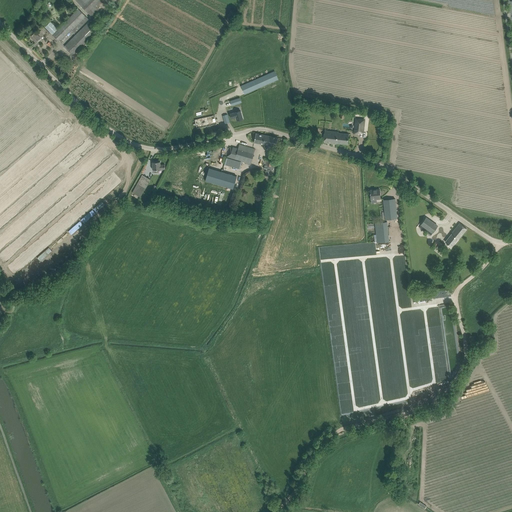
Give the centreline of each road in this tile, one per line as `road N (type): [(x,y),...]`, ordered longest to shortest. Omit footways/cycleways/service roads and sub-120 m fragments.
road 1 (unclassified): [(511,241),(485,236),(380,165),(272,131),(169,148),(127,141),(83,108),(0,22)]
road 2 (track): [(497,241),(455,296),(466,358),(453,383),(416,410),(344,427),(324,440),(279,511)]
